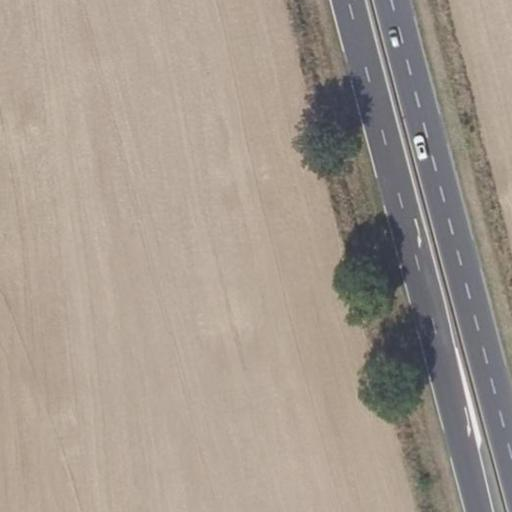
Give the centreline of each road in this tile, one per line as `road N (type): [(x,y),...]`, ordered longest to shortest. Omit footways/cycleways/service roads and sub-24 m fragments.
road 1 (primary): [(348,0),(479,511)]
road 2 (primary): [(511,483),(391,0)]
